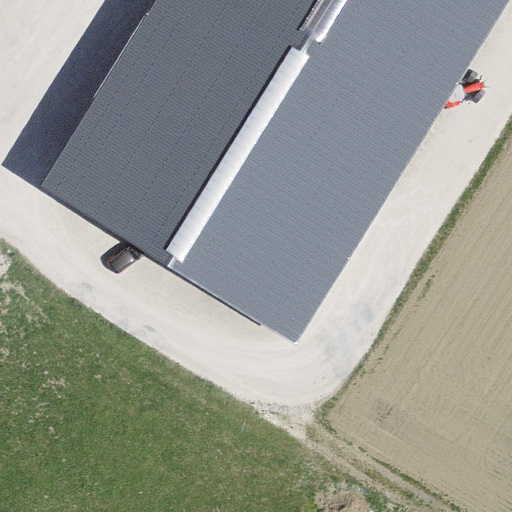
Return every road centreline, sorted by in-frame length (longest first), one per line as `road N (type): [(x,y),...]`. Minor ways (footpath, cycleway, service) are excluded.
road 1 (track): [(0,215),(481,511)]
road 2 (track): [(511,54),(296,398)]
road 3 (track): [(0,122),(93,0)]
